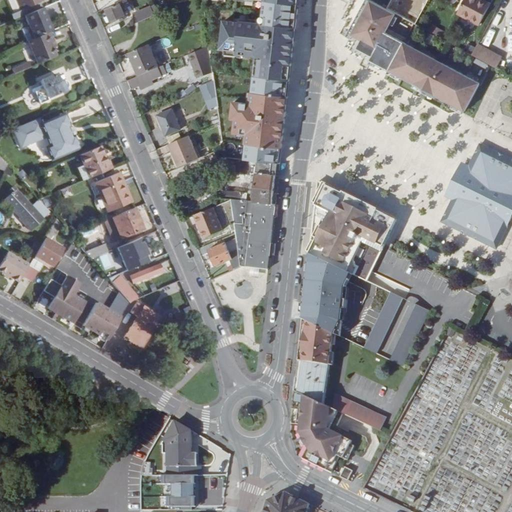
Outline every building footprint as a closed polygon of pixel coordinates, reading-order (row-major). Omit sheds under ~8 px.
[(44,1),(43,0),(15,0),(20,11),(12,15),(14,21),(24,17),(43,9),(40,3),(44,1)] [(222,50),(237,52),(237,55),(258,57),(256,77),(291,81),(294,56),(298,18),(299,0),(264,0),(264,2),(266,2),(263,25),(241,22),(241,24),(225,22),(222,50)] [(368,0),(358,0),(351,14),(387,33),(396,15),(386,10),(369,0),(368,0)] [(422,12),(400,0),(391,0),(386,10),(396,15),(415,25),(422,12)] [(473,0),(465,0),(458,14),(480,26),(491,5),(483,0),(481,4),(473,0)] [(126,16),(121,5),(107,11),(112,22),(126,16)] [(140,22),(154,16),(151,7),(136,13),(140,22)] [(24,17),(34,40),(47,34),(50,32),(52,32),(46,17),(47,16),(44,8),(43,9),(24,17)] [(352,23),(346,35),(361,43),(356,52),(372,60),(373,59),(387,33),(351,14),(348,21),(352,23)] [(53,49),(57,47),(50,32),(47,34),(53,49)] [(373,59),(372,60),(467,111),(481,83),(387,33),(373,59)] [(56,57),(53,49),(47,34),(34,40),(28,42),(37,65),(56,57)] [(130,53),(139,76),(159,68),(150,45),(130,53)] [(198,78),(213,72),(209,46),(190,54),(198,78)] [(502,58),(478,46),(473,55),(491,65),(497,68),(502,58)] [(16,74),(31,68),(28,63),(13,69),(16,74)] [(159,68),(139,76),(128,81),(132,89),(140,85),(142,89),(153,84),(152,81),(167,74),(164,66),(159,68)] [(47,99),(66,91),(67,89),(68,87),(67,84),(66,82),(64,81),(61,80),(60,80),(58,81),(55,75),(40,81),(43,90),(35,93),(40,105),(48,102),(47,99)] [(256,77),(244,76),(242,96),(276,100),(276,107),(288,108),(291,81),(279,80),(256,77)] [(217,98),(217,96),(216,93),(215,81),(200,87),(208,110),(215,107),(212,100),(217,98)] [(195,84),(185,92),(188,96),(198,88),(195,84)] [(217,96),(217,98),(218,107),(225,106),(222,96),(217,96)] [(247,109),(247,107),(239,106),(239,117),(247,119),(253,112),(248,108),(247,109)] [(166,136),(180,130),(172,110),(158,116),(166,136)] [(40,125),(38,119),(15,129),(23,148),(46,139),(51,150),(50,150),(54,161),(79,150),(64,115),(40,125)] [(286,122),(257,120),(255,143),(283,149),(286,122)] [(169,145),(170,145),(182,140),(179,134),(166,139),(169,145)] [(190,136),(182,140),(170,145),(179,168),(199,160),(190,136)] [(241,266),(249,267),(269,269),(273,235),(276,206),(276,205),(282,165),(282,164),(283,149),(255,143),(223,140),(225,162),(226,169),(256,172),(253,194),(223,191),(223,199),(231,200),(232,201),(236,234),(241,266)] [(511,217),(511,160),(480,145),(466,172),(459,168),(454,179),(448,191),(455,194),(442,221),(496,249),(511,217)] [(110,170),(106,161),(100,147),(79,156),(83,166),(77,169),(82,182),(110,170)] [(201,172),(204,179),(226,169),(225,162),(201,172)] [(107,213),(132,202),(125,188),(124,188),(118,173),(95,183),(107,213)] [(318,192),(318,194),(319,194),(319,192),(322,192),(327,192),(329,192),(330,192),(332,192),(333,191),(334,191),(335,189),(323,183),(320,182),(319,183),(319,185),(319,188),(319,190),(318,192)] [(312,255),(366,281),(383,248),(397,221),(374,210),(373,213),(368,210),(369,207),(335,189),(334,191),(333,191),(332,192),(330,192),(329,192),(327,192),(322,192),(319,192),(319,194),(318,194),(317,202),(314,230),(316,230),(314,245),(312,246),(311,254),(312,255)] [(30,230),(50,212),(44,206),(39,200),(32,207),(16,190),(6,200),(21,216),(19,218),(30,230)] [(50,204),(47,198),(42,200),(44,206),(50,204)] [(143,230),(134,208),(111,218),(120,239),(143,230)] [(195,215),(204,238),(222,231),(214,208),(195,215)] [(70,235),(74,240),(82,237),(80,231),(70,235)] [(505,245),(511,234),(506,231),(500,243),(505,245)] [(228,272),(241,266),(236,234),(229,237),(231,241),(210,250),(216,266),(224,262),(228,272)] [(117,248),(127,272),(146,264),(143,258),(148,255),(140,238),(117,248)] [(35,257),(52,267),(62,249),(46,239),(35,257)] [(91,259),(97,257),(108,252),(104,244),(85,253),(91,259)] [(117,248),(109,252),(119,275),(127,272),(117,248)] [(0,272),(19,283),(30,266),(7,252),(0,264),(0,272)] [(163,273),(159,265),(131,277),(133,284),(163,273)] [(406,298),(409,289),(371,273),(367,282),(406,298)] [(119,275),(109,279),(129,303),(138,299),(119,275)] [(369,291),(335,276),(316,314),(328,320),(323,329),(334,334),(338,336),(342,327),(350,331),(369,291)] [(73,296),(78,286),(66,278),(61,287),(50,281),(43,292),(53,298),(47,310),(71,325),(84,303),(73,296)] [(403,299),(391,293),(364,349),(377,354),(403,299)] [(124,338),(130,342),(142,350),(161,318),(136,303),(130,313),(137,318),(124,338)] [(120,318),(96,304),(83,327),(107,340),(120,318)] [(430,311),(417,305),(391,361),(403,367),(430,311)] [(323,329),(304,320),(299,361),(331,366),(334,334),(323,329)] [(142,350),(130,342),(127,347),(130,351),(138,356),(142,350)] [(331,366),(308,363),(299,361),(296,391),(326,406),(331,366)] [(330,414),(330,410),(331,408),(326,406),(296,391),(295,392),(293,417),(303,419),(302,425),(301,432),(305,439),(303,439),(307,447),(309,446),(310,447),(311,448),(313,453),(315,454),(311,463),(328,471),(336,455),(342,457),(347,460),(354,445),(355,442),(331,430),(328,429),(329,423),(330,414)] [(336,395),(335,409),(337,410),(338,411),(382,430),(388,418),(336,395)] [(335,409),(331,408),(330,410),(330,414),(329,423),(328,429),(331,430),(338,411),(337,410),(335,409)] [(191,446),(191,431),(171,420),(161,436),(163,446),(174,446),(191,446)] [(354,445),(347,460),(351,462),(358,448),(354,445)] [(202,468),(193,468),(193,446),(191,446),(174,446),(163,446),(163,455),(167,455),(175,455),(175,476),(195,476),(202,476),(202,468)] [(313,453),(311,448),(304,460),(311,463),(315,454),(313,453)] [(175,476),(175,455),(167,455),(167,477),(175,476)] [(336,455),(328,471),(333,474),(342,457),(336,455)] [(347,480),(351,471),(343,467),(339,476),(347,480)] [(196,497),(195,476),(175,476),(167,477),(166,477),(166,485),(170,485),(178,485),(178,509),(204,508),(204,497),(196,497)] [(178,509),(178,485),(170,485),(170,509),(178,509)] [(287,493),(268,501),(281,511),(283,511),(289,494),(287,493)] [(308,511),(311,505),(289,494),(283,511),(308,511)] [(264,511),(281,511),(268,501),(264,511)]
